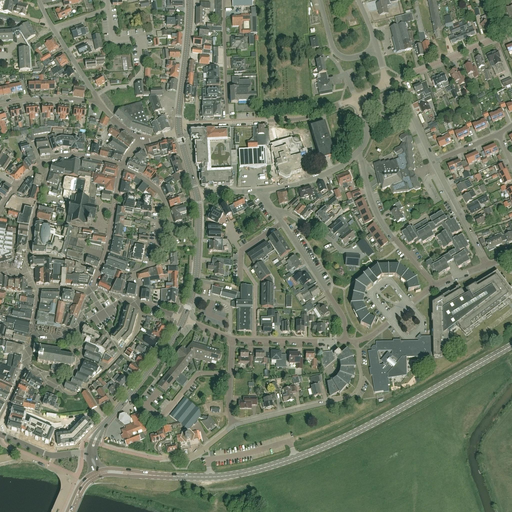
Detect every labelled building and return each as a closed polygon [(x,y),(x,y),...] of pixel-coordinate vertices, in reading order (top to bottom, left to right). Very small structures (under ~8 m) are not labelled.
[(381,0),(383,3),(377,4),(378,9),(380,16),(388,14),(386,5),(390,4),(389,0),(381,0)] [(411,0),(419,34),(419,37),(421,42),(426,41),(416,0),(411,0)] [(427,0),(434,32),(435,32),(436,39),(441,38),(439,31),(442,31),(436,0),(427,0)] [(12,1),(9,2),(7,1),(6,1),(3,11),(11,13),(13,3),(12,3),(12,1)] [(15,8),(14,12),(16,12),(21,14),(21,15),(25,16),(27,5),(18,3),(17,8),(15,8)] [(196,17),(204,17),(204,9),(210,9),(210,3),(201,3),(201,9),(197,9),(196,17)] [(61,11),(60,9),(55,11),(57,13),(56,14),(59,20),(64,17),(65,18),(68,17),(67,16),(68,16),(67,14),(71,12),(70,8),(69,7),(67,8),(67,9),(65,10),(61,11)] [(251,33),(251,34),(257,33),(256,15),(256,14),(251,14),(242,15),(242,16),(232,17),(232,27),(242,26),(243,34),(251,33)] [(406,15),(404,16),(406,24),(414,22),(412,14),(410,14),(406,15)] [(0,15),(0,18),(23,25),(24,21),(0,15)] [(407,29),(405,24),(406,24),(404,16),(395,18),(397,26),(390,28),(396,51),(397,53),(412,49),(407,29)] [(491,29),(487,19),(486,16),(481,18),(482,20),(481,20),(481,21),(482,24),(480,25),(481,27),(483,27),(485,31),(491,29)] [(20,28),(19,29),(12,31),(3,31),(0,31),(0,41),(13,41),(13,38),(15,38),(16,38),(17,38),(19,38),(20,36),(19,34),(21,33),(26,42),(35,36),(35,35),(35,33),(33,33),(30,27),(30,25),(28,24),(20,28)] [(75,30),(71,31),(74,39),(85,35),(82,25),(74,28),(75,30)] [(199,38),(205,39),(205,38),(204,38),(204,36),(208,37),(208,33),(212,34),(212,28),(207,27),(207,30),(200,30),(199,38)] [(468,29),(468,30),(468,31),(467,31),(470,38),(476,35),(473,29),(473,27),(468,29)] [(461,34),(464,40),(470,38),(467,31),(466,32),(466,31),(463,32),(463,33),(461,34)] [(171,40),(175,40),(182,40),(182,35),(172,34),(172,32),(166,32),(167,36),(172,36),(171,40)] [(254,45),(254,41),(254,34),(245,34),(245,37),(249,37),(249,45),(254,45)] [(455,36),(458,42),(464,40),(461,34),(459,35),(459,34),(459,35),(458,34),(456,35),(456,36),(455,36)] [(92,37),(94,44),(102,42),(100,35),(92,37)] [(449,37),(449,39),(452,45),(458,42),(455,36),(454,36),(451,36),(449,37)] [(244,38),(231,39),(232,48),(238,48),(238,50),(245,49),(244,38)] [(312,49),(318,48),(316,38),(310,39),(312,49)] [(44,44),(47,49),(56,43),(53,39),(47,43),(44,44)] [(103,49),(102,42),(94,44),(95,51),(103,49)] [(432,53),(429,42),(423,44),(425,55),(432,53)] [(58,48),(56,43),(47,49),(50,53),(52,51),(52,52),(58,48)] [(89,46),(88,46),(87,44),(85,45),(77,49),(80,55),(88,52),(89,54),(92,52),(89,46)] [(421,45),(413,47),(414,51),(416,50),(418,58),(424,56),(421,45)] [(19,49),(20,71),(30,70),(29,48),(19,49)] [(213,52),(212,52),(203,51),(203,54),(210,55),(209,65),(212,65),(213,53),(213,52)] [(488,55),(488,56),(487,56),(492,68),(493,68),(496,76),(505,72),(500,59),(501,58),(498,52),(493,53),(488,55)] [(40,58),(43,62),(51,57),(48,53),(40,58)] [(56,64),(65,59),(62,54),(55,59),(56,59),(53,61),(56,64)] [(133,70),(133,66),(131,66),(131,60),(130,54),(122,55),(121,55),(120,55),(114,56),(113,56),(113,58),(122,57),(122,59),(123,71),(133,70)] [(209,65),(209,63),(209,56),(200,56),(200,64),(209,65)] [(317,68),(324,66),(323,60),(323,59),(323,56),(316,58),(316,61),(317,68)] [(85,62),(86,68),(96,67),(96,65),(103,65),(105,62),(104,57),(103,57),(102,57),(96,57),(96,61),(95,61),(95,60),(85,62)] [(486,70),(481,57),(475,59),(479,69),(481,68),(482,72),(486,70)] [(57,73),(63,70),(61,67),(67,63),(65,59),(56,64),(57,67),(51,71),(54,75),(57,73)] [(245,71),(244,59),(232,60),(232,69),(238,69),(238,71),(245,71)] [(171,71),(179,72),(180,66),(175,65),(175,62),(167,61),(167,69),(171,69),(171,71)] [(39,70),(33,70),(33,73),(41,72),(43,69),(39,62),(37,63),(40,69),(39,70)] [(471,64),(468,65),(465,66),(468,75),(473,73),(475,79),(479,77),(476,68),(473,69),(471,64)] [(319,74),(320,77),(327,76),(326,73),(325,73),(324,66),(317,68),(318,74),(319,74)] [(65,72),(64,73),(63,70),(57,73),(59,77),(63,75),(63,76),(67,74),(69,78),(75,74),(71,68),(65,71),(65,72)] [(466,83),(463,77),(461,73),(458,74),(457,70),(450,73),(455,83),(459,81),(460,85),(466,83)] [(103,74),(101,76),(93,80),(97,87),(105,83),(107,81),(103,74)] [(438,77),(443,88),(445,87),(445,88),(448,86),(446,82),(447,82),(447,81),(448,81),(447,78),(446,79),(444,74),(443,75),(442,74),(440,75),(440,76),(438,77)] [(320,78),(318,78),(317,79),(318,84),(317,84),(315,84),(315,89),(318,88),(319,96),(332,93),(330,81),(328,82),(327,76),(320,77),(320,78)] [(250,81),(246,81),(239,81),(239,77),(232,78),(233,85),(229,85),(229,89),(230,89),(231,103),(238,103),(238,102),(256,102),(255,94),(250,94),(250,88),(250,81)] [(443,88),(438,77),(435,78),(435,77),(432,78),(433,79),(432,80),(434,84),(433,85),(434,87),(435,86),(435,87),(436,87),(438,91),(441,90),(441,89),(443,88)] [(502,82),(504,88),(511,84),(511,82),(510,78),(502,82)] [(136,97),(144,97),(151,97),(162,96),(162,89),(151,89),(151,91),(143,92),(143,81),(137,82),(135,85),(136,97)] [(176,92),(178,82),(171,81),(170,82),(169,82),(168,84),(170,84),(170,86),(167,86),(166,91),(176,92)] [(416,94),(417,96),(424,93),(427,98),(430,96),(430,94),(428,89),(426,82),(414,88),(416,94)] [(16,93),(14,86),(10,87),(9,83),(7,83),(10,94),(16,93)] [(191,98),(192,86),(187,86),(185,104),(194,105),(194,98),(191,98)] [(75,87),(73,96),(83,98),(85,89),(75,87)] [(203,95),(203,100),(217,100),(217,98),(220,98),(219,88),(206,89),(206,95),(203,95)] [(156,119),(156,120),(161,133),(170,129),(168,124),(168,123),(168,121),(167,121),(164,116),(162,117),(161,117),(159,111),(161,110),(157,98),(158,98),(158,97),(148,97),(156,119)] [(202,102),(202,109),(202,111),(201,112),(201,118),(203,117),(203,119),(213,118),(213,117),(221,117),(220,101),(202,102)] [(149,128),(147,122),(146,117),(142,103),(121,109),(116,114),(115,115),(122,123),(129,129),(133,131),(151,137),(153,131),(152,129),(149,128)] [(425,104),(420,107),(423,114),(428,111),(431,110),(428,103),(425,104)] [(16,128),(19,127),(15,109),(10,110),(11,118),(14,117),(15,123),(16,124),(15,124),(16,128)] [(498,113),(496,114),(498,121),(504,118),(501,111),(498,112),(498,113)] [(104,114),(99,124),(106,127),(109,120),(104,114)] [(498,121),(496,114),(493,115),(490,116),(493,123),(498,121)] [(150,122),(151,124),(156,135),(161,133),(156,120),(150,122)] [(429,126),(431,129),(439,125),(437,121),(429,126)] [(482,123),(479,124),(482,130),(487,128),(484,121),(481,122),(482,123)] [(330,158),(334,156),(334,154),(324,123),(310,127),(320,161),(326,159),(328,158),(330,158)] [(476,133),(482,130),(479,124),(476,125),(476,124),(473,126),(476,133)] [(108,146),(110,147),(124,155),(128,149),(128,148),(129,149),(133,143),(135,140),(124,132),(123,135),(112,127),(109,132),(109,133),(118,139),(118,140),(118,141),(117,142),(113,139),(108,146)] [(266,166),(272,165),(273,165),(270,145),(268,129),(264,130),(264,127),(261,127),(253,127),(253,136),(253,138),(249,142),(247,142),(247,143),(245,143),(246,147),(248,147),(248,149),(243,150),(239,150),(239,160),(240,168),(266,166)] [(464,130),(461,132),(464,138),(469,135),(466,128),(464,130)] [(204,130),(190,131),(189,132),(189,134),(190,135),(190,138),(191,138),(191,141),(195,141),(195,143),(194,143),(194,148),(195,148),(195,159),(195,167),(198,167),(198,172),(201,172),(201,174),(200,174),(200,175),(198,176),(199,182),(201,182),(201,183),(201,187),(205,187),(210,187),(210,186),(212,186),(212,187),(217,187),(217,186),(225,186),(229,186),(233,185),(232,165),(231,151),(230,140),(230,129),(214,130),(204,131),(204,130)] [(464,138),(461,132),(458,133),(458,132),(455,133),(458,140),(464,138)] [(71,149),(73,139),(62,138),(57,139),(55,135),(49,137),(50,141),(53,151),(60,149),(63,148),(71,149)] [(79,139),(73,139),(71,149),(71,152),(78,153),(78,151),(83,152),(84,142),(85,135),(80,135),(79,139)] [(380,183),(380,185),(383,185),(384,189),(383,190),(384,191),(384,190),(392,187),(394,194),(409,192),(415,189),(416,191),(421,189),(420,184),(419,183),(418,178),(416,176),(415,173),(415,171),(416,169),(416,168),(414,164),(415,162),(413,157),(414,155),(413,151),(414,148),(412,144),(413,142),(411,137),(406,135),(401,136),(400,139),(403,143),(400,148),(396,149),(395,151),(398,156),(399,159),(395,161),(395,160),(391,162),(390,161),(387,162),(386,161),(382,163),(382,161),(375,164),(380,183)] [(446,138),(443,140),(446,146),(452,143),(449,136),(446,138)] [(270,145),(273,165),(275,165),(276,169),(277,168),(279,175),(286,179),(289,178),(291,174),(292,174),(301,172),(299,165),(302,164),(304,160),(303,158),(305,158),(305,157),(305,156),(305,155),(304,155),(300,143),(299,140),(295,138),(292,139),(291,139),(270,145)] [(36,141),(36,146),(37,150),(39,149),(40,157),(45,156),(50,156),(51,156),(47,140),(36,141)] [(177,154),(175,145),(174,144),(173,141),(172,140),(168,142),(168,141),(165,142),(166,147),(168,156),(177,154)] [(446,146),(443,140),(440,141),(440,140),(437,141),(440,148),(446,146)] [(91,155),(97,156),(98,151),(101,151),(103,142),(100,141),(99,147),(92,146),(91,155)] [(26,161),(24,163),(29,170),(37,164),(33,149),(30,149),(29,145),(27,146),(26,142),(21,144),(22,147),(20,148),(22,153),(24,153),(24,154),(23,154),(24,160),(25,159),(26,161)] [(160,148),(159,148),(161,157),(168,156),(166,147),(165,142),(160,143),(160,148)] [(161,157),(159,148),(158,144),(146,147),(148,155),(155,157),(161,157)] [(495,145),(489,148),(492,154),(495,153),(495,154),(498,152),(495,145)] [(100,156),(107,158),(109,151),(110,149),(102,147),(100,156)] [(489,155),(492,154),(489,148),(484,150),(487,157),(490,156),(489,155)] [(121,162),(123,156),(109,151),(107,158),(121,162)] [(141,164),(142,165),(147,167),(150,162),(141,151),(135,156),(141,164)] [(477,153),(471,156),(474,162),(477,161),(477,162),(480,160),(477,153)] [(171,161),(173,168),(180,165),(178,158),(174,159),(173,156),(167,158),(168,161),(171,161)] [(472,163),(474,162),(471,156),(466,158),(469,165),(472,164),(472,163)] [(11,161),(5,157),(0,165),(0,170),(1,169),(4,171),(11,161)] [(60,176),(63,177),(64,175),(78,177),(78,176),(80,161),(71,161),(64,161),(64,160),(60,162),(54,164),(53,164),(50,173),(59,176),(60,176)] [(96,171),(98,163),(83,160),(83,161),(80,161),(78,176),(85,177),(90,178),(91,174),(95,175),(96,171)] [(138,173),(142,165),(141,164),(140,164),(130,160),(127,167),(138,173)] [(454,164),(457,171),(460,169),(461,172),(464,170),(459,161),(454,164)] [(95,175),(102,176),(102,175),(116,179),(118,168),(105,165),(98,163),(96,171),(95,175)] [(23,164),(17,169),(12,165),(6,173),(15,181),(15,180),(18,180),(23,174),(28,170),(23,164)] [(454,172),(457,171),(454,164),(448,166),(451,173),(454,172)] [(138,173),(143,175),(147,167),(142,165),(138,173)] [(183,172),(180,165),(173,168),(176,175),(173,175),(175,183),(181,181),(179,173),(183,172)] [(500,174),(507,171),(504,165),(497,168),(496,166),(494,167),(496,171),(498,170),(498,171),(499,171),(500,174)] [(147,167),(143,175),(151,180),(154,175),(157,172),(147,167)] [(125,171),(122,182),(130,184),(131,181),(130,181),(130,180),(134,181),(136,177),(125,171)] [(509,176),(507,171),(500,174),(499,174),(501,177),(501,176),(503,179),(509,176)] [(342,178),(343,177),(344,178),(347,184),(352,182),(348,172),(341,175),(342,178)] [(59,176),(50,173),(47,182),(57,185),(59,176)] [(72,194),(76,195),(76,197),(89,199),(90,200),(92,201),(95,202),(96,198),(96,196),(102,197),(102,200),(110,201),(111,194),(103,193),(103,192),(97,190),(98,189),(106,190),(105,192),(114,193),(115,189),(114,189),(115,179),(102,176),(95,175),(91,174),(90,178),(85,177),(85,178),(80,178),(79,179),(78,180),(67,178),(64,180),(63,189),(64,191),(63,196),(63,198),(68,199),(69,196),(71,196),(72,194)] [(164,181),(156,175),(151,181),(159,187),(164,181)] [(344,178),(343,177),(342,178),(341,175),(336,177),(340,187),(342,186),(343,186),(344,187),(345,189),(348,188),(347,184),(344,178)] [(36,176),(34,183),(33,184),(32,189),(39,191),(43,179),(42,178),(36,176)] [(509,176),(503,179),(504,182),(503,182),(504,185),(511,182),(509,176)] [(173,181),(171,177),(164,181),(167,185),(173,181)] [(33,184),(34,183),(29,179),(23,185),(29,189),(32,186),(33,184)] [(467,190),(467,189),(472,186),(469,180),(464,183),(463,183),(457,186),(461,193),(467,190)] [(327,190),(324,182),(317,185),(320,193),(327,190)] [(143,195),(146,192),(149,188),(143,183),(137,191),(143,195)] [(4,186),(1,185),(0,186),(9,193),(12,188),(6,184),(4,186)] [(29,190),(29,189),(23,185),(18,193),(24,197),(29,189),(29,190)] [(0,193),(5,198),(9,193),(0,186),(0,189),(1,190),(0,191),(0,193)] [(170,196),(173,195),(176,194),(173,188),(171,189),(169,186),(162,189),(165,197),(170,195),(170,196)] [(299,195),(300,197),(297,198),(299,200),(301,199),(309,196),(311,201),(314,200),(315,203),(319,200),(317,194),(312,195),(310,187),(298,190),(298,191),(298,192),(298,194),(299,195)] [(146,192),(152,198),(154,199),(157,194),(149,188),(146,192)] [(504,192),(506,195),(508,194),(508,196),(509,195),(510,197),(511,196),(511,189),(508,191),(506,188),(501,190),(502,193),(504,192)] [(32,189),(31,189),(29,197),(26,196),(25,199),(28,200),(28,199),(36,202),(39,191),(32,189)] [(277,193),(279,200),(278,201),(279,205),(288,203),(286,196),(287,196),(285,191),(277,193)] [(469,194),(463,197),(467,204),(473,200),(472,199),(476,196),(474,191),(469,194)] [(152,198),(146,192),(143,195),(144,196),(144,197),(142,211),(146,212),(151,213),(151,211),(152,209),(150,209),(151,208),(151,207),(152,207),(153,203),(152,202),(152,199),(152,198)] [(72,194),(71,196),(66,224),(71,225),(71,223),(85,226),(85,225),(91,226),(92,222),(92,221),(94,221),(95,221),(96,216),(96,214),(96,213),(97,207),(95,207),(95,206),(96,202),(95,202),(92,201),(90,200),(89,199),(76,197),(76,195),(72,194)] [(167,200),(169,204),(184,198),(183,194),(177,196),(174,197),(173,196),(169,198),(170,199),(167,200)] [(469,208),(469,209),(468,209),(470,212),(471,212),(473,214),(481,209),(483,208),(481,204),(488,200),(486,195),(478,200),(479,202),(477,203),(469,208)] [(12,197),(10,202),(17,206),(20,202),(19,202),(12,197)] [(186,202),(184,198),(169,204),(170,208),(177,205),(177,206),(180,205),(179,204),(186,202)] [(247,204),(245,205),(242,198),(232,203),(235,209),(243,206),(244,208),(247,209),(254,205),(252,201),(247,204)] [(297,202),(299,200),(297,198),(289,206),(291,208),(295,204),(297,205),(298,203),(297,202)] [(325,205),(328,208),(336,201),(334,198),(325,205)] [(358,210),(366,207),(363,200),(355,203),(357,208),(354,210),(354,212),(358,210)] [(10,202),(7,206),(15,211),(15,209),(17,206),(10,202)] [(231,214),(225,204),(220,207),(226,217),(231,214)] [(294,211),(300,216),(306,209),(300,204),(294,211)] [(401,205),(397,208),(398,209),(391,213),(394,218),(393,219),(394,221),(396,220),(398,224),(401,222),(402,223),(406,220),(403,215),(402,216),(400,212),(401,212),(400,210),(403,208),(401,205)] [(46,212),(53,214),(55,215),(55,216),(58,217),(59,215),(56,214),(56,213),(64,215),(65,210),(58,207),(57,210),(50,209),(40,206),(39,211),(46,212)] [(306,209),(300,216),(305,221),(311,213),(309,211),(311,208),(308,206),(306,209)] [(33,209),(25,207),(25,208),(24,212),(23,216),(22,215),(22,217),(19,216),(18,220),(17,224),(19,225),(28,226),(33,209)] [(180,214),(183,214),(186,213),(184,207),(171,211),(173,216),(180,214)] [(320,220),(326,215),(325,213),(328,210),(325,207),(322,210),(321,209),(318,211),(319,213),(316,215),(320,220)] [(369,214),(366,207),(358,210),(360,216),(357,217),(357,219),(369,214)] [(134,210),(123,209),(118,208),(117,216),(125,218),(126,216),(124,216),(125,213),(133,214),(134,210)] [(223,215),(213,209),(211,214),(210,215),(220,220),(220,219),(221,219),(223,215)] [(491,215),(490,214),(488,209),(484,211),(485,215),(482,216),(475,220),(478,225),(482,223),(482,224),(486,222),(484,219),(486,217),(487,217),(491,215)] [(16,220),(18,220),(19,216),(22,217),(22,215),(23,216),(24,212),(22,212),(22,214),(18,213),(9,211),(8,215),(13,217),(13,218),(17,219),(16,220)] [(37,219),(43,220),(46,212),(39,211),(37,219)] [(53,214),(46,212),(43,220),(49,222),(50,221),(51,222),(53,214)] [(452,244),(456,250),(433,264),(431,260),(425,264),(428,268),(429,267),(430,269),(431,270),(432,272),(435,271),(438,276),(449,270),(450,269),(448,265),(451,263),(454,261),(457,266),(458,268),(462,266),(467,263),(470,261),(470,260),(467,256),(470,254),(467,249),(469,247),(467,244),(464,239),(463,236),(462,235),(455,240),(453,236),(461,231),(459,228),(456,223),(454,219),(451,221),(448,216),(445,217),(442,212),(438,214),(434,217),(433,217),(430,219),(432,223),(430,224),(429,224),(427,226),(424,227),(422,229),(419,231),(416,232),(414,227),(411,229),(411,228),(402,233),(402,234),(404,237),(407,242),(409,245),(415,242),(416,245),(420,242),(421,242),(423,244),(427,242),(427,241),(431,239),(435,237),(432,232),(434,231),(442,227),(445,232),(437,237),(438,238),(437,238),(439,242),(440,241),(442,246),(443,249),(444,249),(452,244)] [(332,218),(333,218),(334,217),(334,216),(332,213),(330,215),(330,214),(330,215),(327,217),(326,215),(320,220),(324,225),(330,220),(332,218)] [(182,221),(180,214),(173,216),(175,223),(182,221)] [(372,221),(369,214),(357,219),(358,221),(362,219),(364,225),(372,221)] [(219,220),(220,220),(210,215),(207,220),(217,225),(220,221),(219,220)] [(135,226),(132,225),(132,223),(124,222),(124,218),(117,217),(115,226),(123,227),(124,227),(132,228),(132,227),(134,227),(135,226)] [(334,224),(329,229),(334,235),(337,232),(339,231),(341,233),(343,232),(348,227),(346,225),(341,218),(338,221),(334,224)] [(504,235),(502,236),(504,241),(507,240),(508,243),(511,241),(511,225),(511,223),(508,224),(510,228),(507,230),(509,234),(505,236),(505,235),(504,235)] [(34,239),(35,239),(35,246),(33,246),(32,253),(46,254),(46,253),(49,253),(51,253),(51,254),(58,256),(57,256),(65,258),(72,230),(65,228),(65,229),(50,226),(44,225),(36,224),(35,232),(34,239)] [(368,238),(378,231),(374,224),(367,229),(370,234),(367,236),(368,238)] [(28,238),(28,226),(19,225),(18,237),(28,238)] [(345,235),(340,239),(345,245),(351,241),(355,238),(349,231),(350,230),(348,227),(343,232),(345,235)] [(78,229),(73,228),(69,246),(73,247),(76,248),(78,239),(83,240),(84,236),(77,235),(78,229)] [(100,246),(101,243),(105,244),(107,237),(98,235),(98,233),(94,233),(94,232),(83,230),(83,234),(90,235),(90,237),(84,236),(83,240),(86,241),(89,241),(89,244),(90,244),(100,246)] [(372,237),(376,242),(383,237),(378,231),(368,238),(369,239),(372,237)] [(5,233),(0,232),(0,262),(6,261),(12,259),(11,256),(11,253),(12,249),(13,235),(5,233)] [(282,239),(278,233),(269,239),(273,245),(282,239)] [(139,238),(138,241),(148,242),(149,236),(132,234),(132,237),(139,238)] [(493,240),(496,247),(502,244),(502,242),(504,241),(502,236),(501,234),(495,236),(496,238),(493,240)] [(26,252),(27,242),(28,238),(18,237),(17,243),(17,244),(16,251),(17,251),(16,255),(22,255),(22,251),(26,252)] [(117,247),(122,248),(123,239),(114,237),(112,245),(117,246),(117,247)] [(384,246),(387,244),(383,237),(376,242),(373,244),(374,246),(377,244),(380,248),(384,246)] [(282,239),(273,245),(277,251),(286,245),(282,239)] [(209,251),(217,251),(222,251),(222,246),(221,246),(221,240),(216,240),(216,243),(209,243),(209,251)] [(364,240),(357,245),(364,254),(366,252),(369,257),(373,254),(364,240)] [(489,249),(496,247),(493,240),(486,242),(489,249)] [(260,248),(265,257),(272,253),(266,244),(260,248)] [(117,246),(112,245),(110,253),(120,256),(122,248),(117,247),(117,246)] [(145,246),(136,245),(135,250),(134,249),(133,255),(134,255),(133,260),(141,261),(142,256),(143,257),(144,251),(145,246)] [(286,245),(277,251),(281,257),(290,252),(286,245)] [(83,255),(84,250),(76,248),(73,247),(72,252),(68,251),(66,258),(81,262),(83,255)] [(265,257),(260,248),(253,252),(259,261),(265,257)] [(253,265),(259,261),(253,252),(247,255),(253,265)] [(162,262),(161,265),(168,266),(168,267),(170,267),(170,266),(177,266),(177,253),(170,253),(170,261),(168,261),(168,263),(162,262)] [(136,263),(134,263),(129,262),(110,255),(106,265),(125,272),(126,269),(126,268),(133,271),(136,263)] [(346,255),(346,266),(358,267),(359,256),(346,255)] [(85,264),(97,268),(100,261),(88,256),(85,264)] [(298,262),(295,257),(286,262),(288,265),(285,267),(287,269),(298,262)] [(215,271),(214,275),(222,276),(223,264),(229,265),(229,261),(213,259),(212,265),(208,264),(208,270),(215,271)] [(32,269),(35,269),(35,268),(39,268),(39,266),(44,266),(44,260),(36,260),(30,260),(30,261),(29,261),(29,264),(30,264),(31,269),(32,269)] [(53,272),(54,260),(51,260),(44,260),(44,285),(50,285),(50,277),(51,277),(53,277),(53,272)] [(53,277),(51,277),(51,282),(52,282),(52,283),(60,283),(60,286),(61,267),(64,268),(65,262),(54,260),(53,272),(53,277)] [(61,267),(60,286),(66,286),(66,285),(72,285),(72,275),(73,275),(75,264),(65,262),(64,268),(61,267)] [(288,272),(294,268),(296,271),(301,267),(298,262),(287,269),(288,272)] [(253,269),(257,275),(266,270),(261,263),(253,269)] [(72,275),(72,285),(72,287),(78,287),(78,286),(88,287),(91,279),(92,277),(93,278),(95,272),(81,267),(81,266),(75,264),(73,275),(72,275)] [(350,305),(360,325),(370,330),(373,323),(376,325),(378,320),(375,319),(374,320),(368,317),(361,304),(364,289),(366,290),(368,291),(375,285),(382,279),(381,277),(391,277),(395,277),(406,285),(408,292),(414,290),(415,293),(420,292),(419,288),(418,289),(415,279),(398,266),(378,267),(377,265),(377,266),(369,272),(368,271),(363,276),(363,277),(355,283),(355,284),(350,305)] [(160,267),(156,268),(157,273),(158,277),(163,276),(168,275),(178,275),(177,267),(170,267),(168,267),(168,272),(165,273),(165,272),(162,272),(161,266),(160,267)] [(104,276),(110,278),(111,277),(114,278),(116,272),(105,267),(101,274),(104,275),(104,276)] [(36,284),(38,285),(44,285),(44,268),(39,268),(35,268),(35,269),(35,280),(36,280),(36,284)] [(149,269),(137,275),(138,280),(143,279),(144,279),(151,278),(153,277),(155,277),(158,277),(157,273),(154,273),(152,274),(152,272),(149,273),(149,269)] [(266,270),(257,275),(261,282),(263,281),(264,283),(273,280),(270,276),(266,270)] [(110,278),(104,276),(98,288),(109,293),(115,281),(120,283),(122,277),(123,274),(116,272),(114,278),(111,277),(110,278)] [(298,281),(302,287),(311,281),(307,274),(304,276),(302,273),(293,278),(295,282),(298,281)] [(430,316),(431,337),(431,353),(433,352),(434,358),(442,358),(442,351),(445,351),(445,346),(448,345),(448,331),(457,324),(462,331),(463,333),(466,331),(467,332),(473,327),(474,327),(473,325),(478,321),(479,323),(486,318),(485,316),(488,314),(490,312),(491,314),(492,314),(491,314),(492,313),(498,309),(497,307),(500,305),(502,303),(503,305),(507,302),(506,302),(506,301),(506,300),(508,298),(510,300),(511,298),(511,291),(510,288),(505,282),(498,273),(493,275),(493,276),(492,275),(492,276),(493,277),(491,279),(490,277),(483,282),(483,283),(481,285),(478,286),(477,285),(470,290),(471,291),(468,293),(468,294),(470,297),(467,299),(462,292),(461,290),(458,292),(457,290),(454,292),(450,295),(448,296),(447,297),(448,298),(445,300),(445,299),(444,298),(433,305),(433,307),(433,317),(431,317),(431,316),(430,316)] [(115,281),(109,293),(109,294),(122,296),(125,284),(125,282),(130,277),(126,275),(125,279),(123,278),(122,277),(120,283),(115,281)] [(178,275),(168,275),(168,278),(168,284),(178,284),(178,275)] [(20,281),(20,288),(19,293),(26,294),(26,296),(32,296),(32,290),(27,289),(28,285),(26,285),(26,280),(20,280),(20,281)] [(264,286),(262,286),(262,293),(273,293),(273,286),(272,286),(273,280),(264,283),(264,286)] [(125,284),(122,296),(135,299),(138,287),(130,285),(125,284)] [(238,332),(252,332),(252,333),(252,309),(253,309),(252,309),(252,302),(253,302),(251,302),(251,294),(252,294),(252,290),(252,288),(252,287),(246,287),(246,286),(241,286),(241,294),(240,294),(222,289),(212,287),(211,295),(219,297),(220,297),(221,297),(226,298),(238,301),(238,302),(236,302),(237,302),(237,304),(232,303),(232,308),(237,308),(236,309),(236,310),(238,310),(237,333),(238,333),(238,332)] [(299,302),(300,302),(304,299),(306,302),(312,298),(313,298),(319,294),(316,288),(310,292),(308,289),(301,294),(300,293),(296,296),(295,297),(299,302)] [(142,291),(141,301),(149,302),(149,296),(153,296),(153,291),(149,290),(149,292),(142,291)] [(167,290),(161,290),(161,302),(167,303),(175,304),(175,298),(177,298),(178,290),(167,290)] [(59,297),(60,292),(44,291),(42,291),(41,298),(40,304),(56,307),(57,303),(59,299),(59,297)] [(63,302),(63,305),(65,305),(69,305),(70,303),(73,303),(74,294),(63,292),(63,293),(62,302),(63,302)] [(20,303),(21,303),(34,306),(35,297),(17,294),(15,299),(11,298),(11,301),(15,301),(20,303)] [(77,294),(73,307),(81,309),(86,297),(77,294)] [(21,303),(20,303),(16,302),(15,306),(17,306),(17,310),(20,311),(20,310),(32,313),(34,306),(21,303)] [(40,304),(39,313),(45,314),(55,315),(56,307),(40,304)] [(62,326),(64,313),(65,305),(63,305),(57,304),(56,316),(55,316),(54,324),(61,325),(61,326),(62,326)] [(71,315),(70,317),(77,319),(81,309),(73,307),(69,305),(65,305),(64,313),(71,315)] [(2,306),(1,309),(0,314),(8,317),(19,319),(31,321),(32,314),(27,313),(27,312),(26,312),(25,312),(14,310),(14,309),(3,307),(2,306)] [(329,314),(328,313),(329,313),(325,307),(321,309),(319,306),(316,307),(316,308),(315,308),(321,317),(323,316),(324,316),(325,315),(326,316),(327,316),(329,315),(329,314)] [(119,329),(111,338),(118,345),(121,341),(124,344),(126,342),(129,339),(132,336),(138,314),(134,313),(134,310),(125,308),(119,329)] [(296,325),(296,328),(297,328),(297,333),(303,333),(304,328),(304,324),(304,322),(308,322),(308,316),(309,314),(308,314),(308,312),(301,312),(301,321),(299,321),(297,321),(297,324),(297,325),(296,325)] [(46,323),(54,324),(55,316),(51,315),(45,314),(39,313),(37,322),(46,323)] [(66,328),(70,317),(71,315),(64,313),(62,326),(66,328)] [(6,324),(3,323),(3,326),(7,327),(8,328),(9,324),(16,326),(29,329),(30,322),(8,317),(6,324)] [(70,317),(66,328),(73,331),(77,319),(70,317)] [(267,333),(267,332),(271,333),(271,326),(271,327),(271,318),(261,318),(261,327),(263,327),(263,332),(264,332),(264,333),(267,333)] [(163,325),(158,322),(156,325),(158,326),(156,329),(163,332),(166,327),(163,326),(163,325)] [(7,327),(7,328),(6,331),(27,337),(29,329),(16,326),(9,324),(8,328),(7,327)] [(313,325),(313,330),(317,330),(317,334),(324,334),(324,329),(325,329),(325,326),(324,326),(324,325),(313,325)] [(83,330),(82,332),(83,333),(82,336),(84,336),(84,337),(84,336),(87,337),(92,339),(94,340),(95,336),(96,333),(92,330),(91,330),(90,329),(89,329),(88,328),(86,327),(85,326),(84,328),(83,328),(84,328),(83,330),(82,330),(83,330)] [(163,332),(156,329),(155,332),(153,331),(152,333),(147,331),(146,334),(150,337),(152,334),(160,339),(163,332)] [(27,337),(6,331),(5,338),(13,340),(13,341),(19,342),(25,344),(27,337)] [(92,339),(90,344),(94,345),(95,345),(99,347),(100,348),(106,341),(101,337),(96,333),(95,336),(94,340),(92,339)] [(147,336),(142,344),(150,349),(151,347),(154,349),(158,343),(147,336)] [(87,337),(84,344),(87,345),(84,351),(87,352),(101,358),(103,352),(104,350),(100,348),(99,347),(95,345),(94,345),(90,344),(92,339),(87,337)] [(384,393),(389,392),(388,386),(390,386),(389,379),(394,378),(398,376),(402,372),(405,368),(406,363),(406,358),(410,358),(417,357),(419,357),(419,359),(431,359),(431,353),(431,337),(427,337),(421,337),(421,338),(418,342),(401,342),(401,341),(393,341),(393,342),(376,342),(376,347),(374,347),(372,349),(373,351),(368,352),(371,369),(369,369),(371,377),(372,376),(375,393),(384,392),(384,393)] [(106,341),(100,348),(104,350),(106,352),(111,345),(106,341)] [(4,355),(5,355),(22,358),(24,347),(7,343),(4,355)] [(204,356),(207,348),(192,344),(186,351),(182,348),(176,356),(179,360),(158,386),(165,392),(193,358),(198,360),(203,361),(204,356)] [(139,345),(135,351),(148,359),(151,354),(139,345)] [(76,361),(76,360),(75,360),(73,357),(74,356),(73,356),(72,357),(69,356),(69,355),(68,355),(68,356),(60,354),(61,350),(62,350),(61,349),(60,349),(50,348),(48,348),(47,348),(41,347),(41,346),(40,346),(40,347),(39,347),(34,346),(33,353),(39,354),(38,362),(37,362),(37,363),(38,362),(43,363),(43,364),(44,364),(44,363),(48,364),(47,365),(49,365),(49,364),(52,365),(52,366),(51,371),(63,373),(64,372),(69,373),(69,374),(70,374),(69,373),(70,369),(72,368),(71,367),(74,365),(75,366),(75,365),(74,364),(75,361),(76,361)] [(221,355),(220,353),(220,352),(207,348),(204,356),(203,361),(211,363),(211,361),(217,362),(218,360),(220,360),(221,355)] [(128,349),(127,350),(125,354),(129,358),(133,352),(128,349)] [(327,383),(330,396),(335,395),(339,393),(344,390),(346,386),(350,382),(351,378),(353,373),(353,368),(353,363),(352,359),(349,353),(347,350),(341,354),(338,351),(337,351),(332,351),(332,352),(320,353),(323,371),(337,358),(340,363),(340,369),(339,374),(336,379),(332,382),(327,383)] [(87,352),(84,358),(98,364),(101,358),(87,352)] [(253,357),(248,357),(248,352),(240,352),(240,358),(238,358),(238,364),(248,364),(248,368),(252,368),(253,357)] [(256,352),(255,359),(254,359),(254,362),(262,362),(262,364),(266,364),(266,359),(263,359),(264,353),(256,352)] [(271,361),(276,361),(276,368),(286,368),(286,360),(280,360),(280,353),(271,352),(271,361)] [(293,354),(293,353),(288,353),(288,363),(293,363),(293,364),(297,364),(297,369),(302,369),(302,360),(299,360),(299,354),(293,354)] [(312,367),(317,367),(317,359),(314,359),(314,353),(306,353),(306,361),(312,361),(312,367)] [(4,355),(0,354),(0,364),(1,365),(19,372),(21,365),(22,358),(4,355)] [(105,354),(102,362),(108,364),(113,360),(105,354)] [(118,365),(122,361),(124,358),(122,356),(119,359),(113,365),(114,366),(119,370),(121,368),(118,365)] [(147,361),(140,356),(136,362),(142,367),(147,361)] [(94,373),(97,374),(101,371),(99,368),(84,362),(82,368),(94,373)] [(123,371),(126,373),(130,376),(131,373),(136,376),(140,370),(132,364),(129,368),(127,366),(123,371)] [(0,376),(7,380),(9,377),(16,381),(19,372),(1,365),(0,367),(0,376)] [(92,379),(97,374),(94,373),(82,368),(79,374),(86,377),(89,378),(92,379)] [(75,379),(83,383),(86,384),(92,379),(89,378),(86,377),(79,374),(78,373),(75,379)] [(32,387),(36,390),(39,391),(44,383),(28,374),(25,375),(22,382),(32,387)] [(117,375),(113,380),(117,383),(122,387),(127,381),(122,376),(121,378),(117,375)] [(0,381),(13,387),(16,381),(9,377),(7,380),(0,376),(0,381)] [(322,396),(319,382),(322,382),(320,376),(310,378),(312,387),(311,387),(314,398),(322,396)] [(71,384),(77,387),(81,389),(83,383),(75,379),(73,378),(71,384)] [(102,389),(106,393),(108,391),(113,397),(114,397),(119,394),(119,393),(114,386),(115,386),(115,385),(112,382),(108,385),(107,385),(101,378),(97,381),(103,388),(102,389)] [(0,388),(4,390),(10,393),(13,387),(0,381),(0,388)] [(33,397),(34,396),(36,390),(32,387),(32,388),(21,382),(18,390),(27,394),(29,395),(29,396),(33,397)] [(81,389),(77,387),(71,384),(67,382),(64,388),(74,393),(75,390),(77,391),(78,388),(81,389)] [(284,392),(282,393),(282,395),(284,402),(287,401),(287,402),(294,400),(292,394),(297,393),(296,390),(295,387),(292,388),(292,386),(290,386),(291,388),(290,388),(283,389),(284,392)] [(0,397),(6,401),(10,394),(0,389),(0,397)] [(105,394),(106,393),(102,389),(97,393),(99,396),(95,399),(99,406),(109,401),(105,394)] [(36,405),(34,410),(36,411),(37,404),(31,402),(33,397),(29,396),(29,395),(27,394),(18,390),(14,397),(25,401),(24,401),(36,405)] [(91,411),(97,407),(93,400),(86,391),(81,394),(87,404),(91,411)] [(53,409),(54,409),(57,410),(59,406),(55,405),(57,399),(46,395),(43,405),(53,409)] [(264,403),(262,404),(263,408),(265,408),(266,409),(273,407),(272,402),(276,401),(275,395),(272,395),(272,398),(271,398),(264,400),(264,403)] [(19,407),(34,410),(36,405),(24,401),(25,401),(14,397),(12,403),(12,404),(19,407)] [(184,398),(170,415),(178,421),(179,422),(185,427),(184,428),(185,434),(182,435),(177,436),(178,443),(179,443),(187,441),(193,439),(198,438),(197,431),(188,433),(187,430),(188,429),(189,430),(193,425),(195,426),(195,425),(194,425),(197,421),(198,422),(197,421),(199,418),(203,420),(201,422),(208,430),(210,429),(211,431),(215,427),(214,426),(215,425),(209,416),(208,416),(206,417),(200,416),(201,416),(200,415),(200,416),(199,413),(199,411),(199,410),(188,402),(184,398)] [(243,401),(239,401),(238,409),(251,409),(251,405),(256,405),(256,398),(243,398),(243,401)] [(223,411),(222,405),(207,410),(209,416),(223,411)] [(9,421),(7,429),(21,433),(22,431),(25,433),(25,434),(26,433),(29,434),(28,436),(29,436),(29,435),(35,438),(36,438),(39,439),(38,440),(41,441),(41,440),(49,444),(54,432),(30,421),(28,426),(23,423),(26,412),(13,408),(11,415),(11,416),(10,419),(10,422),(9,421)] [(125,414),(119,416),(119,421),(120,423),(122,424),(125,427),(126,426),(130,425),(131,420),(128,417),(126,416),(125,414)] [(134,423),(130,425),(126,426),(127,429),(123,430),(122,431),(123,435),(122,435),(123,440),(124,440),(127,446),(145,439),(143,432),(146,431),(146,430),(140,414),(132,417),(134,423)] [(85,418),(81,422),(89,430),(93,426),(85,418)] [(81,422),(77,426),(85,434),(85,433),(89,430),(81,422)] [(77,426),(73,430),(81,438),(85,434),(77,426)] [(70,434),(77,441),(81,438),(73,430),(70,434)] [(165,438),(163,430),(157,431),(158,434),(154,436),(154,435),(151,435),(151,436),(150,437),(152,443),(163,440),(163,438),(165,438)] [(70,434),(68,434),(69,445),(75,444),(77,441),(70,434)] [(172,444),(166,446),(167,453),(177,450),(176,445),(172,446),(172,444)]
